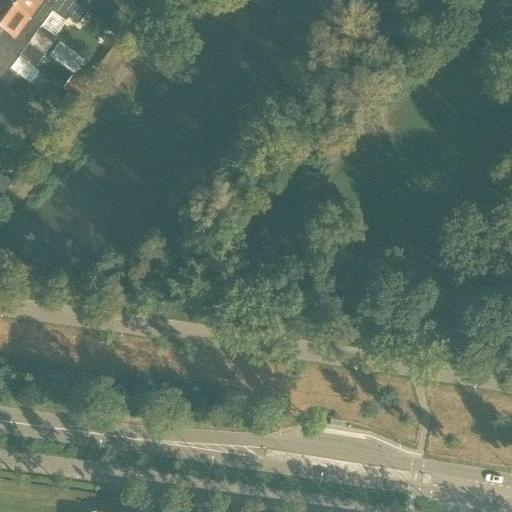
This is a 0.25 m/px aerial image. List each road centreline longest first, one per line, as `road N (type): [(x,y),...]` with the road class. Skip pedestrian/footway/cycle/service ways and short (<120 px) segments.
road 1 (tertiary): [(125,438),(511,504)]
road 2 (tertiary): [(511,482),(271,442),(125,438)]
road 3 (tertiary): [(125,438),(0,421)]
